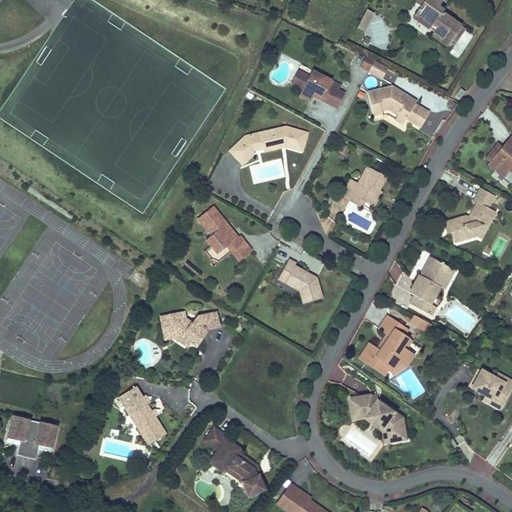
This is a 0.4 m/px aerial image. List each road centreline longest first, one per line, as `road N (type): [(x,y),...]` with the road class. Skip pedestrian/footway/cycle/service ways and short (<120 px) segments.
road 1 (residential): [(313,440),(273,444),(211,401),(136,493),(108,503)]
road 2 (residential): [(511,57),(443,150),(378,272)]
road 3 (residential): [(313,440),(334,470),(359,483),(386,487),(449,473),(511,504)]
road 4 (residential): [(378,272),(312,396),(313,440)]
